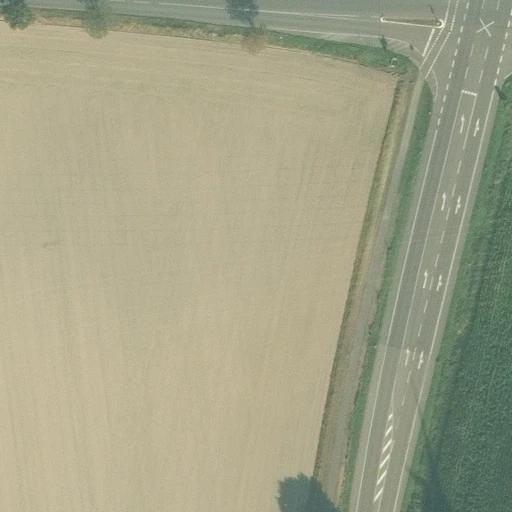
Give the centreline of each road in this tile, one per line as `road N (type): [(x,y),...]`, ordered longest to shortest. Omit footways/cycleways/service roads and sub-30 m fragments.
road 1 (primary): [(372,511),(484,27)]
road 2 (tertiary): [(484,27),(92,0)]
